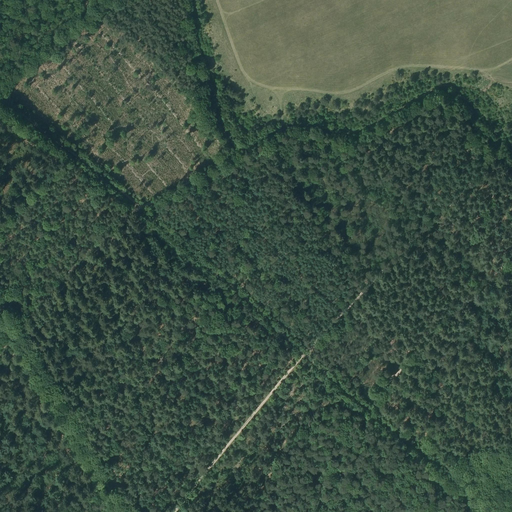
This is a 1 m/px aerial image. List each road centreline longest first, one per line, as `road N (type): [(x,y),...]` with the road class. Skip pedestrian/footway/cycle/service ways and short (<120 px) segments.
road 1 (track): [(215,0),(241,71),(262,93),(341,97),(413,68),(491,76),(511,63)]
road 2 (unknown): [(229,154),(297,126),(321,127),(345,141),(448,92),(507,150)]
road 3 (track): [(507,150),(490,157),(305,350)]
road 4 (track): [(305,350),(145,205)]
road 5 (unknown): [(168,511),(305,350)]
road 6 (track): [(17,331),(126,511)]
road 7 (track): [(363,398),(511,255)]
road 8 (track): [(5,92),(145,205)]
road 9 (unknown): [(229,154),(206,110),(192,0)]
